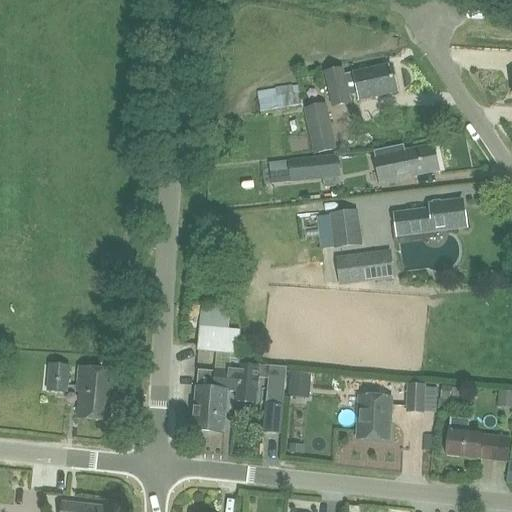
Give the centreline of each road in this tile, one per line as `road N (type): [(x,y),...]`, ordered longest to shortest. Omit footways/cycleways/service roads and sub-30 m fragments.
road 1 (tertiary): [(159,469),(182,0)]
road 2 (unclassified): [(511,504),(159,469)]
road 3 (unclassified): [(511,172),(409,6)]
road 4 (unclassified): [(159,469),(0,451)]
